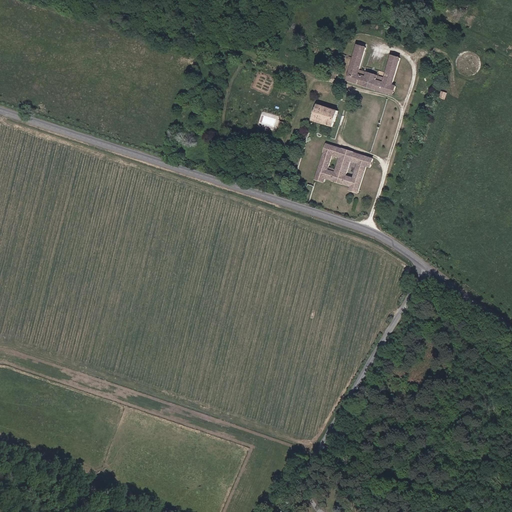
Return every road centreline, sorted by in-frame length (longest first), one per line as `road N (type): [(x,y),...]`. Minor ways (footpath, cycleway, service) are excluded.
road 1 (secondary): [(427,266),(367,229),(0,109)]
road 2 (unclassified): [(427,266),(283,511)]
